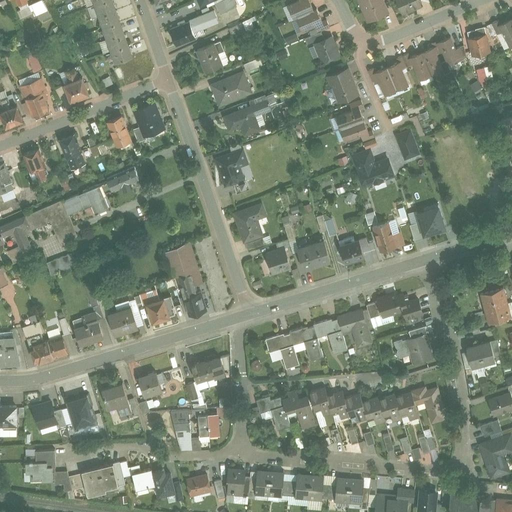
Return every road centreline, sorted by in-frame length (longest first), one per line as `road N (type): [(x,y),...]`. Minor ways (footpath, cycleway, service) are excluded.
road 1 (residential): [(241,452),(443,470),(461,461),(453,363),(427,259)]
road 2 (residential): [(241,317),(48,376),(0,381)]
road 3 (residential): [(166,80),(241,292),(241,317)]
road 4 (residential): [(427,259),(241,317)]
road 5 (residential): [(166,80),(0,146)]
road 6 (residential): [(338,0),(363,42),(480,0)]
road 7 (residential): [(79,455),(139,444),(162,455),(241,452)]
road 8 (residential): [(241,452),(241,317)]
